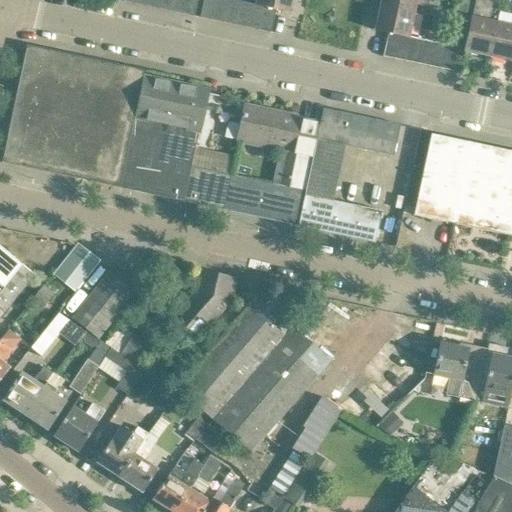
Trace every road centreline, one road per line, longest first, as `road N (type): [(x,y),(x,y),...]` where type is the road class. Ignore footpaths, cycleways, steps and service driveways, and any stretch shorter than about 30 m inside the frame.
road 1 (residential): [(511,305),(0,194)]
road 2 (residential): [(511,117),(0,6)]
